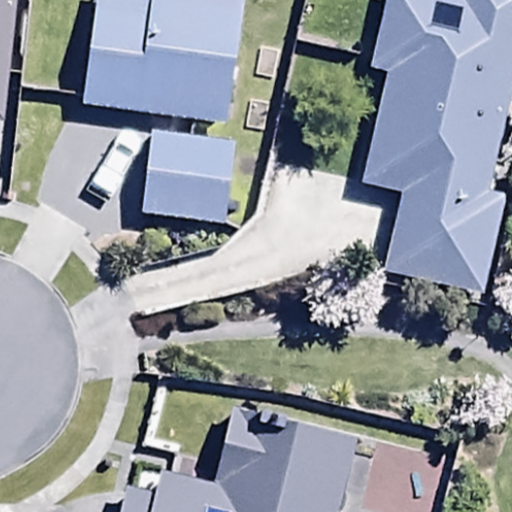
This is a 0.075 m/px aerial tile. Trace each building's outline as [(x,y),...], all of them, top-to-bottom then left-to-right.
[(0,0),(0,123),(10,0),(0,0)] [(91,0),(78,108),(218,123),(231,0),(91,0)] [(511,0),(458,0),(457,0),(382,0),(363,71),(376,75),(347,182),(399,197),(378,273),(472,299),(502,190),(475,183),(511,47),(511,0)] [(231,143),(141,131),(129,222),(219,234),(231,143)] [(121,483),(113,511),(330,511),(346,441),(218,411),(200,487),(149,475),(146,488),(121,483)]
